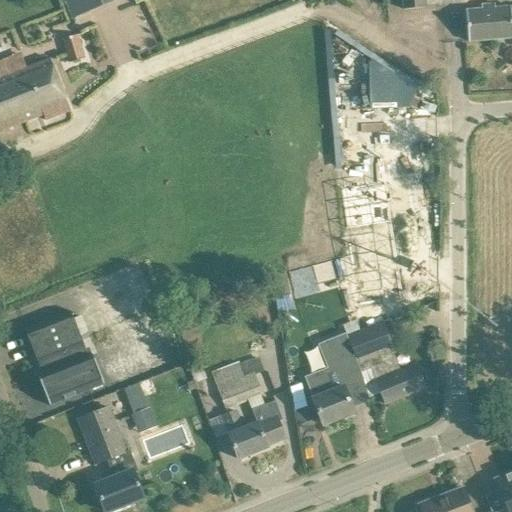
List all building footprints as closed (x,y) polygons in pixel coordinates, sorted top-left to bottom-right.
[(115,0),(65,0),(73,18),(115,0)] [(401,0),(403,9),(427,8),(426,0),(401,0)] [(511,37),(511,18),(511,17),(511,7),(495,8),(495,4),(481,5),(481,9),(466,11),(468,41),(511,37)] [(78,35),(63,40),(70,62),(84,58),(78,35)] [(45,120),(70,111),(50,59),(0,78),(0,131),(43,114),(45,120)] [(384,182),(341,188),(358,305),(402,298),(384,182)] [(349,257),(273,276),(277,298),(318,288),(317,283),(338,278),(352,276),(349,257)] [(104,384),(93,354),(91,354),(92,355),(88,357),(85,349),(71,311),(25,329),(40,367),(40,366),(43,374),(39,375),(38,375),(50,405),(51,405),(51,404),(103,384),(103,385),(104,384)] [(366,384),(377,380),(386,404),(424,389),(415,365),(400,371),(381,322),(348,335),(365,379),(366,384)] [(348,335),(347,332),(324,341),(335,369),(306,380),(316,406),(323,425),(354,413),(344,387),(363,379),(365,385),(366,384),(365,379),(348,335)] [(239,363),(212,372),(212,374),(217,388),(225,408),(248,399),(260,394),(263,393),(255,374),(245,378),(240,364),(239,363)] [(206,379),(206,376),(201,364),(190,368),(195,382),(206,379)] [(236,411),(223,416),(230,434),(229,434),(231,440),(238,459),(268,447),(268,446),(286,438),(279,421),(283,420),(275,401),(265,405),(252,410),(257,423),(243,429),(236,411)] [(138,434),(157,427),(149,407),(131,414),(138,434)] [(143,497),(136,478),(134,472),(136,471),(128,451),(126,452),(109,409),(79,420),(96,464),(107,459),(115,478),(95,486),(105,511),(143,497)] [(511,511),(511,469),(505,473),(506,476),(496,480),(507,508),(496,511),(511,511)] [(447,498),(421,508),(422,511),(471,511),(463,489),(446,495),(447,498)]
